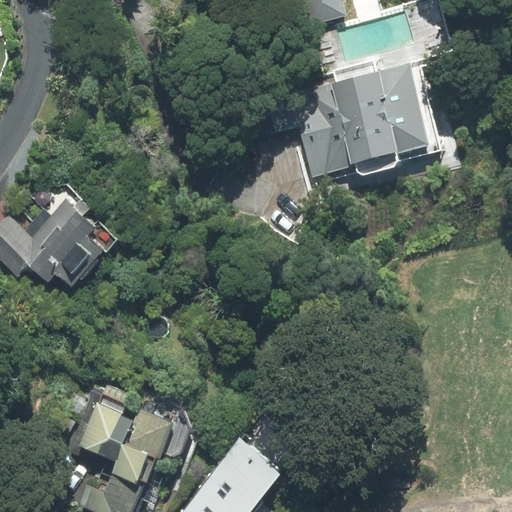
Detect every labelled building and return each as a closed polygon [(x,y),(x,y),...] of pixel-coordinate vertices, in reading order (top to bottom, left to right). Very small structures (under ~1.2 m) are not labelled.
[(305,0),(312,27),(349,17),(344,0),(305,0)] [(0,76),(7,66),(10,46),(0,19),(0,76)] [(434,147),(412,64),(263,103),(272,136),(301,129),(314,178),(434,147)] [(28,231),(13,217),(0,230),(0,258),(22,279),(33,267),(54,286),(62,276),(75,289),(84,280),(80,276),(98,257),(102,260),(109,253),(93,238),(102,229),(89,217),(96,210),(81,196),(74,203),(71,201),(55,217),(48,210),(28,231)] [(104,457),(82,507),(93,511),(138,511),(162,459),(165,460),(180,425),(143,409),(138,421),(101,405),(82,448),(104,457)] [(257,511),(285,477),(243,438),(185,511),(257,511)]
